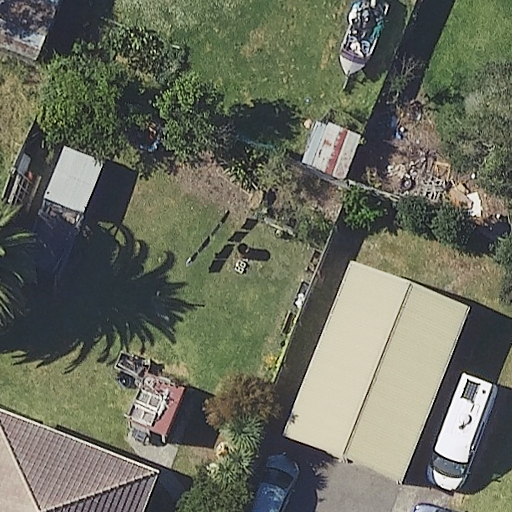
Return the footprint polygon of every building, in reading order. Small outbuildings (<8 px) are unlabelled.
[(0,0),(0,50),(27,59),(46,0),(0,0)] [(364,133),(305,107),(279,165),(338,192),(364,133)] [(459,303),(336,255),(268,431),(391,479),(459,303)] [(191,387),(132,361),(107,419),(166,445),(191,387)] [(0,511),(128,511),(144,470),(0,414),(0,511)]
